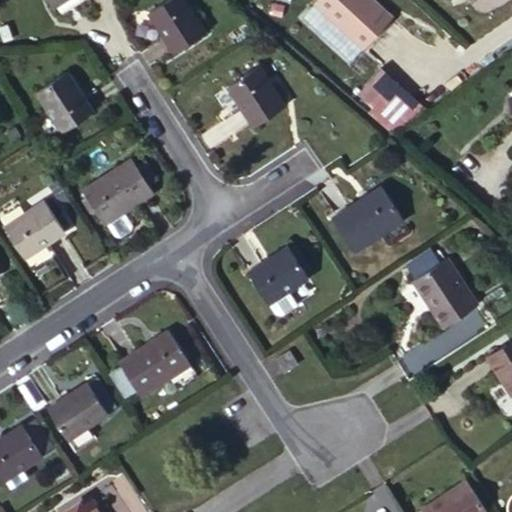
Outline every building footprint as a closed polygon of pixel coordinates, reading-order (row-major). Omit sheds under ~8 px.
[(179,0),(164,0),(145,15),(170,54),(201,33),(179,0)] [(365,0),(333,0),(320,16),(370,61),(398,30),(365,0)] [(74,61),(42,79),(69,123),(101,104),(74,61)] [(256,68),(226,87),(249,125),(280,106),(256,68)] [(359,101),(398,136),(425,106),(386,71),(359,101)] [(511,98),(499,106),(511,125),(511,98)] [(131,153),(82,183),(101,215),(104,213),(121,202),(151,183),(131,153)] [(380,179),(329,212),(350,245),(400,212),(380,179)] [(129,216),(121,202),(104,213),(112,226),(118,228),(128,221),(129,216)] [(53,207),(13,233),(32,262),(71,237),(53,207)] [(289,236),(281,241),(301,272),(309,267),(289,236)] [(281,241),(241,267),(261,299),(261,298),(269,309),(275,310),(290,300),(281,285),(301,272),(281,241)] [(449,252),(411,277),(440,321),(478,296),(449,252)] [(168,331),(119,362),(136,392),(187,361),(168,331)] [(511,341),(486,358),(509,396),(511,393),(511,341)] [(288,347),(273,356),(282,369),(297,359),(288,347)] [(99,378),(91,383),(108,413),(117,406),(99,378)] [(108,413),(91,383),(52,410),(70,438),(108,413)] [(35,423),(25,430),(40,453),(50,447),(35,423)] [(24,428),(0,443),(0,477),(2,480),(4,479),(9,488),(26,478),(20,469),(41,456),(40,453),(25,430),(24,428)] [(461,477),(409,511),(480,511),(483,510),(461,477)] [(99,511),(90,497),(68,511),(99,511)]
